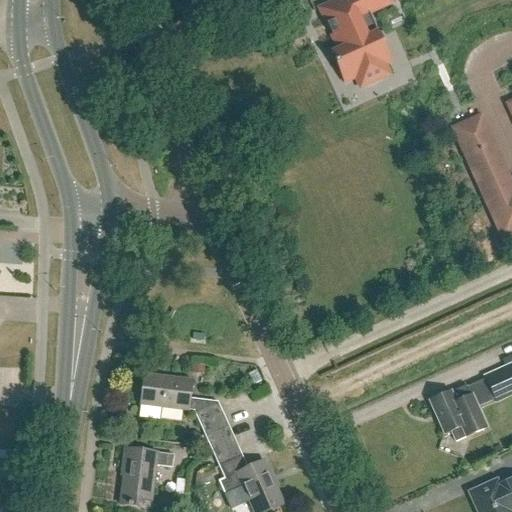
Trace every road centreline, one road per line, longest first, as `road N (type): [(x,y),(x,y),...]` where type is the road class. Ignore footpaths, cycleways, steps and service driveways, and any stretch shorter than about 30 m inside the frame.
road 1 (unknown): [(203,0),(159,18),(143,39),(145,66),(203,177),(198,215)]
road 2 (unclassified): [(234,275),(344,511)]
road 3 (tertiary): [(109,209),(52,23)]
road 4 (tertiary): [(19,24),(20,56),(71,208)]
road 5 (tertiary): [(72,392),(106,261),(109,209)]
road 6 (tertiary): [(71,208),(72,392)]
road 7 (unclassified): [(234,275),(196,213),(109,209)]
road 8 (tertiary): [(58,511),(72,392)]
